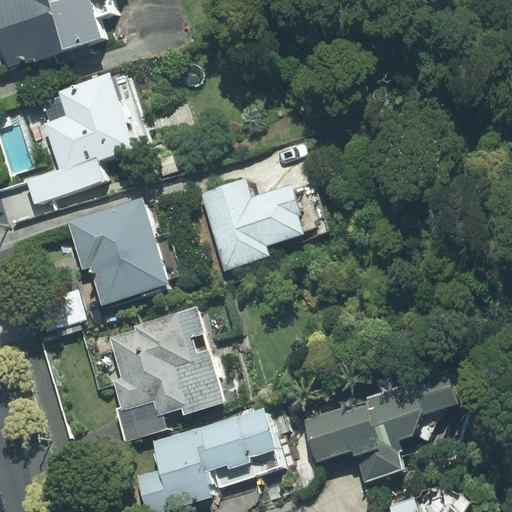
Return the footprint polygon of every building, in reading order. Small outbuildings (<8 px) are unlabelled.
[(86,0),(0,0),(0,47),(9,78),(101,51),(86,0)] [(26,186),(34,209),(104,188),(98,169),(133,159),(110,83),(58,99),(66,123),(44,129),(59,176),(26,186)] [(245,186),(201,198),(224,276),(270,263),(267,254),(306,243),(292,194),(251,205),(245,186)] [(142,206),(67,227),(80,276),(90,274),(100,311),(166,293),(142,206)] [(56,333),(86,325),(78,295),(48,303),(56,333)] [(204,344),(197,316),(135,332),(136,336),(109,342),(120,383),(112,385),(119,413),(115,414),(124,447),(167,436),(163,422),(181,417),(183,423),(222,413),(208,359),(196,362),(192,347),(204,344)] [(445,386),(301,427),(313,470),(350,460),(352,465),(365,462),(371,483),(405,473),(398,450),(413,446),(423,427),(454,418),(445,386)] [(275,459),(263,417),(153,447),(161,475),(138,482),(145,511),(185,511),(212,505),(205,479),(225,474),(227,478),(249,472),(248,467),(275,459)]
